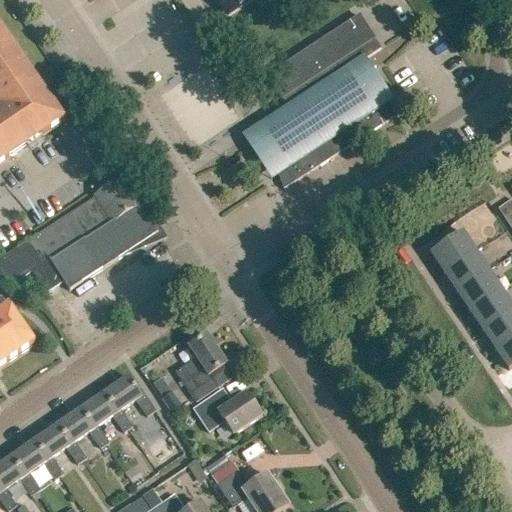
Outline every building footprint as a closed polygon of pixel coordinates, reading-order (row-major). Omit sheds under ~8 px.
[(216,0),(226,15),(249,0),(256,0),(258,3),(262,0),(216,0)] [(130,44),(154,30),(144,15),(121,29),(130,44)] [(273,120),(280,131),(273,133),(266,135),(260,138),(260,139),(263,138),(277,174),(284,192),(294,185),(396,118),(387,105),(392,101),(365,62),(381,51),(367,30),(359,18),(267,78),(286,108),(287,110),(273,120)] [(52,106),(0,29),(0,111),(2,114),(0,114),(0,167),(10,161),(9,160),(41,139),(66,123),(54,105),(52,106)] [(69,294),(103,271),(158,235),(121,180),(120,181),(121,181),(93,199),(94,200),(0,261),(0,275),(9,289),(31,275),(45,297),(63,285),(69,294)] [(506,221),(511,216),(511,201),(499,211),(506,221)] [(444,275),(476,253),(462,233),(430,255),(444,275)] [(456,294),(489,273),(476,253),(444,275),(456,294)] [(469,313),(501,292),(489,273),(456,294),(469,313)] [(482,332),(511,312),(511,307),(501,292),(469,313),(482,332)] [(0,370),(35,347),(9,308),(0,314),(0,370)] [(495,352),(511,340),(511,312),(482,332),(495,352)] [(203,381),(218,371),(226,365),(207,337),(188,349),(196,361),(175,374),(196,405),(212,394),(203,381)] [(511,340),(495,352),(508,372),(511,369),(511,340)] [(118,415),(122,413),(136,403),(147,419),(156,413),(145,396),(142,398),(129,379),(105,395),(118,415)] [(172,394),(161,401),(173,417),(183,410),(172,394)] [(133,429),(122,413),(118,415),(105,395),(82,411),(95,431),(99,428),(113,419),(124,435),(133,429)] [(213,399),(193,412),(209,435),(224,425),(233,438),(262,419),(246,396),(222,412),(213,399)] [(110,445),(99,428),(95,431),(82,411),(59,427),(72,447),(76,444),(90,435),(101,451),(110,445)] [(78,467),(87,460),(76,444),(72,447),(59,427),(36,442),(49,462),(53,460),(67,450),(78,467)] [(140,443),(154,463),(172,451),(159,431),(140,443)] [(64,476),(53,460),(49,462),(36,442),(13,458),(26,478),(30,476),(44,466),(55,482),(64,476)] [(41,492),(30,476),(26,478),(13,458),(0,466),(0,489),(3,494),(7,492),(21,482),(32,498),(41,492)] [(206,471),(211,478),(229,466),(224,458),(206,471)] [(218,489),(239,475),(232,465),(211,479),(218,489)] [(239,475),(218,489),(233,511),(247,501),(254,511),(283,511),(288,509),(266,477),(248,489),(239,475)] [(12,511),(18,508),(7,492),(3,494),(0,489),(0,501),(7,511),(12,511)] [(153,511),(204,511),(200,505),(188,511),(183,511),(174,498),(163,505),(153,491),(145,497),(154,511),(153,511)] [(151,511),(142,498),(121,511),(151,511)]
